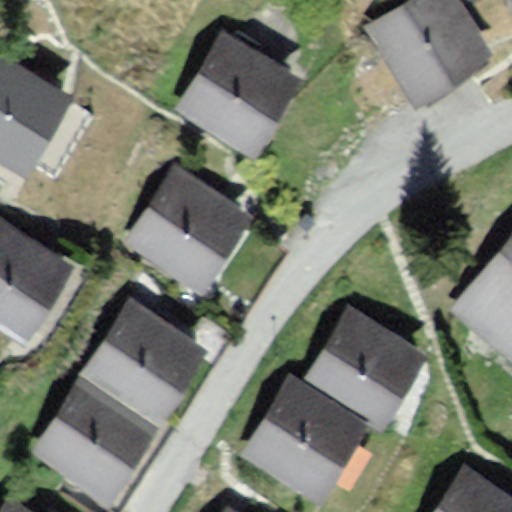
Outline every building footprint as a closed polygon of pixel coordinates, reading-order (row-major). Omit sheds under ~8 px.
[(411,0),(356,35),(400,106),(475,60),(437,0),(411,0)] [(511,0),(494,0),(511,28),(511,0)] [(166,111),(237,155),(280,85),(209,41),(166,111)] [(0,169),(8,176),(49,119),(0,83),(0,169)] [(118,250),(185,294),(232,222),(165,179),(118,250)] [(0,336),(4,339),(47,279),(0,245),(0,336)] [(511,258),(453,328),(511,377),(511,258)] [(64,382),(139,432),(188,359),(113,309),(64,382)] [(296,388),(367,433),(413,362),(342,317),(296,388)] [(236,464),(306,511),(354,440),(284,393),(236,464)] [(18,459),(92,506),(133,441),(59,394),(18,459)] [(500,511),(454,476),(425,511),(500,511)]
